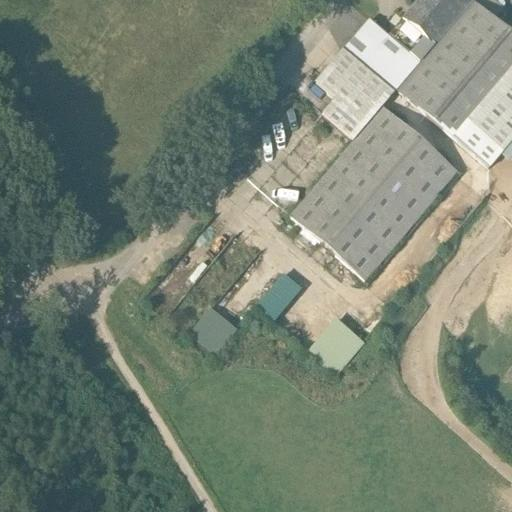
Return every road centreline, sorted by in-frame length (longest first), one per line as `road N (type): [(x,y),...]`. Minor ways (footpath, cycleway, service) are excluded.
road 1 (track): [(182,511),(140,443),(65,245)]
road 2 (track): [(0,128),(65,245)]
